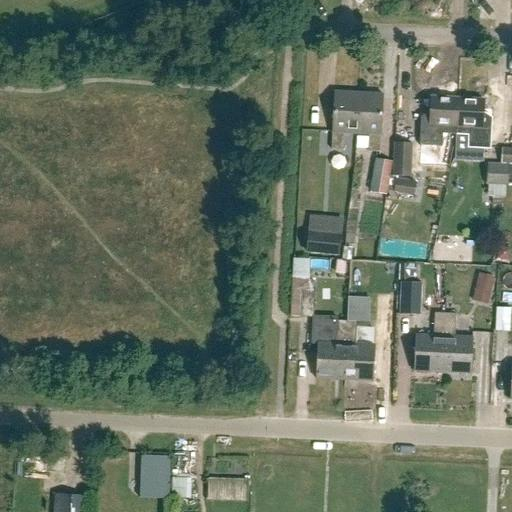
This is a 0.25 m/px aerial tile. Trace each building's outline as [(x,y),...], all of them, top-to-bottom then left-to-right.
[(357,134),(359,94),(334,92),(332,133),(333,133),(332,150),(343,151),(344,134),(357,134)] [(359,94),(357,134),(369,135),(368,152),(380,153),(381,136),(383,95),(359,94)] [(456,135),(457,99),(431,98),(429,125),(420,125),(419,147),(442,148),(443,135),(456,135)] [(456,135),(468,136),(468,149),(490,150),(491,130),(496,130),(497,101),(457,99),(456,135)] [(410,177),(411,144),(393,144),(391,177),(410,177)] [(511,164),(511,149),(501,149),(500,164),(511,164)] [(386,195),(391,162),(375,159),(369,192),(386,195)] [(507,186),(508,165),(486,164),(485,185),(507,186)] [(416,183),(398,180),(396,193),(414,196),(416,183)] [(306,253),(338,256),(340,236),(308,233),(306,253)] [(500,248),(498,259),(509,261),(511,250),(500,248)] [(390,290),(390,266),(367,266),(367,290),(390,290)] [(416,266),(399,266),(399,281),(409,281),(409,278),(416,278),(416,266)] [(478,274),(472,301),(487,304),(493,277),(478,274)] [(422,284),(400,283),(399,315),(420,316),(422,284)] [(313,318),(314,293),(302,292),(301,318),(313,318)] [(348,298),(347,322),(344,381),(373,382),(375,346),(372,346),(373,330),(357,329),(357,322),(359,298),(348,298)] [(508,332),(509,309),(496,308),(494,331),(508,332)] [(442,373),(445,314),(434,314),(433,336),(415,336),(413,372),(442,373)] [(445,314),(442,373),(471,374),(473,338),(454,337),(455,315),(445,314)] [(317,345),(316,379),(344,381),(347,322),(313,320),(312,345),(317,345)] [(170,476),(170,458),(156,457),(155,476),(170,476)] [(206,479),(206,500),(243,501),(244,480),(206,479)] [(55,496),(54,511),(85,511),(86,498),(55,496)]
